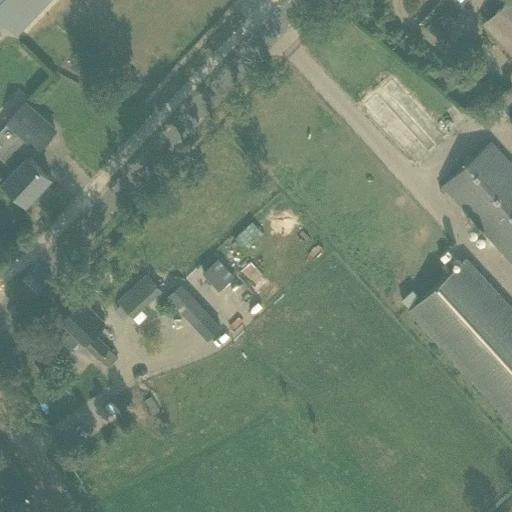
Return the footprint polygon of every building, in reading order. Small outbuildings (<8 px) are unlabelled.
[(0,0),(0,18),(17,35),(48,0),(0,0)] [(511,0),(508,0),(483,24),(511,55),(511,0)] [(16,132),(0,149),(0,150),(16,166),(3,181),(26,202),(50,176),(28,156),(31,153),(39,144),(54,128),(24,102),(11,117),(6,122),(6,123),(16,132)] [(511,160),(490,135),(439,180),(511,264),(511,160)] [(136,252),(108,277),(120,290),(147,265),(136,252)] [(216,256),(199,269),(214,289),(232,276),(216,256)] [(511,309),(465,257),(408,309),(511,422),(511,309)] [(117,301),(131,316),(160,289),(147,274),(117,301)] [(179,283),(167,296),(192,324),(206,339),(219,327),(206,312),(179,283)] [(104,321),(80,297),(59,319),(68,328),(62,334),(62,341),(69,348),(75,348),(81,341),(107,367),(117,357),(92,333),(104,321)]
